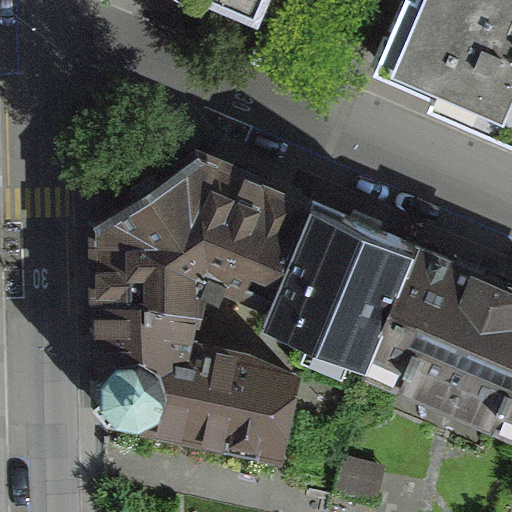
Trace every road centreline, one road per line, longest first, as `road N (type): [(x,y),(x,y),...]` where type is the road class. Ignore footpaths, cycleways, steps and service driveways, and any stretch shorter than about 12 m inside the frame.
road 1 (residential): [(38,6),(511,197)]
road 2 (residential): [(38,6),(56,511)]
